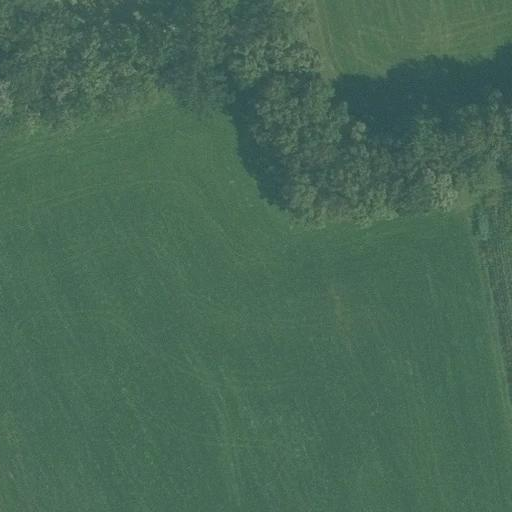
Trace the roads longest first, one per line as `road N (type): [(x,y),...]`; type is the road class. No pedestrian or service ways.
road 1 (track): [(254,9),(328,165),(511,122)]
road 2 (unclassified): [(0,100),(232,37),(254,0)]
